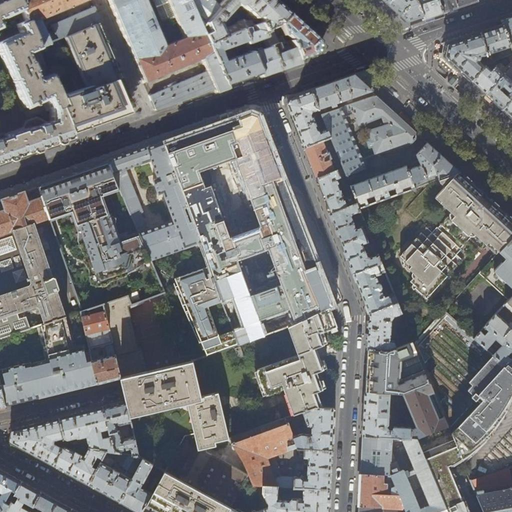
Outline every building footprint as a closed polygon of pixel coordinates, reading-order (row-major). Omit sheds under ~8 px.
[(0,163),(17,157),(27,154),(69,139),(66,131),(56,109),(61,107),(58,99),(37,49),(36,45),(26,21),(16,25),(20,34),(0,42),(0,56),(6,69),(13,85),(20,101),(24,109),(45,99),(50,111),(50,122),(44,124),(44,123),(36,119),(26,122),(22,130),(4,136),(2,135),(0,135),(0,18),(21,9),(17,0),(2,0),(0,1),(0,163)] [(17,0),(21,9),(26,21),(36,45),(46,41),(46,43),(64,35),(92,23),(100,20),(97,15),(94,7),(43,28),(46,35),(44,36),(37,20),(83,0),(17,0)] [(128,0),(112,7),(117,21),(126,42),(133,58),(141,55),(140,55),(160,46),(140,0),(128,0)] [(151,0),(161,22),(173,17),(182,37),(160,46),(140,55),(141,55),(133,58),(142,82),(200,58),(205,72),(176,84),(175,82),(166,85),(168,88),(148,96),(154,110),(187,98),(213,89),(214,93),(225,89),(224,86),(205,44),(200,32),(198,28),(185,0),(151,0)] [(185,0),(198,28),(202,23),(217,7),(209,0),(185,0)] [(223,0),(217,7),(202,23),(206,32),(204,33),(202,31),(200,32),(205,44),(240,30),(246,28),(252,26),(254,25),(248,21),(246,21),(243,20),(237,23),(236,24),(226,28),(227,29),(221,31),(218,24),(234,6),(235,6),(237,6),(238,6),(239,5),(253,19),(257,17),(261,21),(258,24),(262,31),(277,24),(287,13),(272,0),(223,0)] [(383,0),(388,4),(407,22),(416,19),(424,16),(417,0),(383,0)] [(417,0),(424,16),(425,20),(432,17),(444,13),(438,0),(417,0)] [(438,0),(444,13),(460,8),(478,2),(477,0),(438,0)] [(287,13),(277,24),(282,35),(281,36),(284,43),(286,42),(285,39),(287,37),(290,40),(289,42),(297,61),(303,58),(315,54),(317,41),(301,27),(287,13)] [(502,21),(503,25),(511,48),(511,17),(504,20),(502,21)] [(92,23),(64,35),(72,54),(69,55),(72,62),(75,61),(86,89),(58,99),(61,107),(56,109),(66,131),(91,123),(119,114),(114,99),(109,85),(108,81),(115,79),(108,62),(98,38),(92,23)] [(258,73),(260,77),(261,77),(269,74),(280,70),(262,31),(258,24),(254,25),(252,26),(254,31),(248,33),(246,28),(240,30),(258,73)] [(277,24),(262,31),(280,70),(286,68),(299,64),(297,61),(289,42),(286,42),(284,43),(281,36),(282,35),(277,24)] [(483,32),(481,33),(488,54),(495,52),(496,54),(488,57),(489,57),(490,62),(493,61),(509,55),(511,53),(511,48),(503,25),(483,32)] [(240,30),(205,44),(224,86),(239,80),(258,73),(240,30)] [(488,55),(488,54),(481,33),(447,45),(444,57),(461,72),(472,82),(490,62),(489,57),(486,62),(484,62),(483,63),(481,61),(481,57),(488,55)] [(511,66),(511,53),(509,55),(511,61),(505,68),(500,64),(496,68),(495,66),(491,71),(489,68),(494,63),(493,61),(490,62),(472,82),(478,88),(486,95),(511,66)] [(502,110),(511,99),(511,66),(486,95),(493,102),(502,110)] [(371,91),(361,82),(354,76),(334,83),(312,91),(320,112),(326,125),(331,138),(343,168),(357,203),(360,209),(394,197),(393,193),(390,194),(389,191),(396,188),(399,195),(438,181),(460,172),(427,142),(422,149),(416,155),(420,162),(411,165),(412,168),(408,169),(407,166),(354,185),(355,177),(353,174),(366,169),(367,168),(385,162),(382,153),(412,144),(419,135),(395,112),(376,96),(330,111),(328,107),(336,105),(336,103),(371,91)] [(317,113),(320,112),(312,91),(302,94),(291,98),(288,105),(296,127),(304,148),(331,138),(326,125),(322,126),(324,131),(320,132),(319,130),(317,130),(316,128),(318,127),(316,123),(318,122),(318,120),(317,117),(315,116),(312,118),(311,117),(312,112),(315,111),(315,112),(317,113)] [(510,117),(511,118),(511,99),(502,110),(510,117)] [(220,293),(223,301),(222,301),(228,317),(229,316),(233,329),(234,331),(238,344),(283,328),(288,326),(330,307),(334,305),(321,273),(306,233),(292,198),(279,165),(266,133),(259,115),(252,113),(223,123),(220,124),(184,136),(165,143),(171,161),(178,159),(181,166),(174,169),(201,242),(209,264),(218,286),(220,293)] [(304,148),(310,163),(316,178),(343,168),(331,138),(304,148)] [(171,161),(165,143),(164,141),(131,152),(108,160),(109,162),(119,186),(139,232),(150,260),(201,242),(174,169),(171,161)] [(42,197),(50,218),(50,219),(72,212),(85,248),(83,248),(94,281),(102,279),(103,282),(128,273),(126,269),(150,260),(139,232),(119,238),(110,212),(108,212),(102,195),(106,194),(105,192),(119,186),(109,162),(71,175),(70,175),(38,186),(42,197)] [(343,168),(316,178),(324,197),(330,213),(357,203),(343,168)] [(426,299),(462,261),(457,256),(462,250),(461,249),(474,235),(486,245),(489,243),(500,252),(511,238),(511,220),(507,215),(463,175),(460,172),(438,181),(439,184),(443,188),(435,198),(440,202),(439,204),(454,217),(451,220),(447,218),(437,229),(436,228),(431,233),(426,228),(400,257),(405,262),(403,265),(415,276),(410,282),(416,287),(415,289),(426,299)] [(50,218),(42,197),(29,201),(27,200),(24,192),(0,199),(0,338),(31,328),(24,310),(37,306),(40,308),(46,323),(66,317),(67,316),(58,291),(59,291),(60,288),(57,278),(54,276),(53,276),(36,226),(37,222),(50,218)] [(361,212),(360,209),(357,203),(330,213),(335,228),(342,244),(365,234),(360,222),(354,223),(352,217),(353,215),(361,212)] [(365,234),(342,244),(347,257),(353,274),(381,262),(378,253),(370,257),(367,256),(365,249),(370,246),(365,234)] [(509,301),(511,297),(511,238),(500,252),(479,275),(509,301)] [(381,262),(353,274),(360,291),(369,313),(398,302),(381,262)] [(219,336),(208,306),(222,301),(223,301),(220,293),(218,286),(209,264),(174,277),(202,357),(238,344),(234,331),(219,336)] [(118,299),(103,304),(121,378),(127,402),(129,414),(139,411),(153,408),(175,402),(189,398),(201,445),(229,438),(221,406),(217,406),(213,392),(201,396),(193,360),(147,372),(142,350),(139,350),(129,307),(133,306),(132,305),(128,296),(119,300),(118,299)] [(511,358),(511,297),(509,301),(475,339),(493,355),(505,366),(511,358)] [(398,302),(369,313),(368,326),(367,348),(389,349),(413,340),(406,322),(399,325),(404,336),(394,340),(390,340),(391,320),(394,316),(402,313),(398,302)] [(103,304),(83,311),(81,312),(89,349),(105,345),(108,357),(92,361),(97,384),(110,381),(121,378),(103,304)] [(330,307),(288,326),(298,354),(257,369),(266,395),(284,389),(293,415),(315,407),(323,408),(317,392),(323,389),(321,384),(316,372),(323,369),(315,347),(323,344),(319,333),(337,327),(330,307)] [(97,384),(92,361),(90,351),(85,352),(84,348),(75,350),(66,317),(46,323),(39,325),(47,357),(45,363),(31,366),(30,362),(0,369),(0,382),(6,406),(35,399),(67,391),(97,384)] [(415,345),(413,340),(389,349),(367,348),(366,367),(365,392),(390,393),(403,393),(430,381),(415,345)] [(500,423),(504,417),(508,410),(511,400),(511,372),(505,366),(493,355),(469,381),(473,384),(468,389),(473,394),(472,396),(476,400),(478,399),(480,401),(451,433),(461,459),(462,458),(464,462),(470,457),(477,450),(483,445),(489,438),(495,431),(500,423)] [(390,393),(365,392),(364,411),(362,436),(397,437),(414,438),(415,437),(447,423),(430,381),(403,393),(416,426),(412,428),(411,427),(410,427),(396,426),(394,427),(393,428),(393,429),(389,428),(387,428),(387,426),(388,425),(390,393)] [(116,405),(104,408),(115,453),(121,454),(121,451),(131,449),(133,456),(140,458),(135,437),(124,439),(123,440),(122,441),(120,430),(118,431),(116,424),(118,423),(119,425),(121,425),(131,423),(129,414),(127,402),(116,405)] [(323,408),(315,407),(293,415),(286,417),(296,447),(296,448),(332,450),(333,429),(334,409),(323,408)] [(84,413),(60,419),(64,438),(65,439),(68,441),(77,439),(78,439),(87,437),(90,448),(107,452),(115,453),(104,408),(84,413)] [(286,417),(229,438),(249,476),(253,486),(264,486),(330,489),(331,471),(332,450),(296,448),(296,449),(299,457),(304,458),(308,458),(308,465),(307,465),(306,473),(307,473),(307,480),(303,480),(300,477),(296,477),(296,470),(303,471),(304,465),(296,465),(294,467),(293,477),(281,476),(273,479),(265,457),(296,447),(286,417)] [(55,440),(64,438),(60,419),(37,424),(14,430),(12,443),(29,452),(54,465),(65,446),(62,444),(61,447),(55,444),(55,440)] [(451,433),(447,423),(415,437),(446,511),(467,511),(447,465),(450,464),(451,465),(461,459),(451,433)] [(397,437),(362,436),(361,455),(360,473),(390,475),(395,472),(397,437)] [(414,438),(397,437),(395,472),(390,475),(405,509),(405,511),(446,511),(415,437),(414,438)] [(102,460),(107,452),(90,448),(85,456),(76,452),(65,446),(54,465),(67,472),(89,484),(97,469),(92,466),(97,457),(102,460)] [(177,478),(165,471),(148,501),(162,509),(168,511),(229,511),(231,508),(249,476),(207,452),(205,447),(200,449),(185,476),(180,474),(177,478)] [(121,454),(115,453),(107,452),(102,460),(97,469),(89,484),(103,492),(120,502),(143,460),(140,458),(133,456),(121,454)] [(128,506),(138,511),(142,511),(148,501),(165,471),(143,460),(120,502),(128,506)] [(511,485),(511,478),(509,467),(470,480),(483,511),(511,511),(511,488),(484,494),(483,490),(481,491),(481,490),(487,488),(488,489),(511,485)] [(0,469),(0,507),(4,511),(5,511),(21,482),(1,470),(0,469)] [(390,475),(360,473),(360,487),(359,506),(405,509),(390,475)] [(28,486),(21,482),(5,511),(6,511),(30,511),(41,492),(28,486)] [(330,489),(264,486),(263,494),(256,493),(263,509),(264,511),(328,511),(329,509),(330,489)] [(41,492),(30,511),(70,511),(72,509),(54,500),(41,492)]
